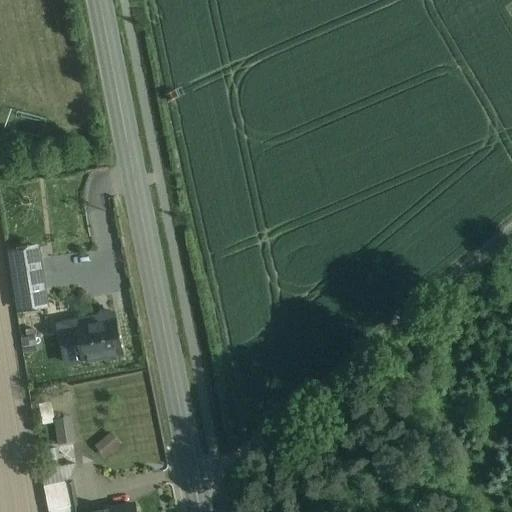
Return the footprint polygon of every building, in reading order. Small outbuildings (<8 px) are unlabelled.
[(46,306),(36,248),(11,252),(21,310),(46,306)] [(66,364),(122,353),(115,313),(59,324),(66,364)] [(59,442),(78,440),(76,414),(58,415),(59,442)] [(99,443),(106,454),(122,444),(116,433),(99,443)] [(76,511),(70,481),(44,486),(49,511),(76,511)]
